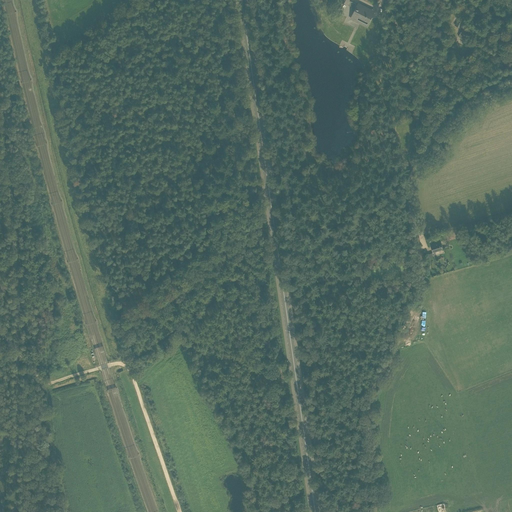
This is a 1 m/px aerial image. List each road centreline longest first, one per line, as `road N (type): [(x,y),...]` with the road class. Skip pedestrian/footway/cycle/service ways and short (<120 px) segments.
road 1 (secondary): [(314,511),(241,0)]
road 2 (track): [(511,82),(461,107),(410,174),(419,288),(364,404),(366,511)]
road 3 (track): [(179,511),(127,367),(47,384),(0,329)]
road 4 (track): [(6,338),(0,201)]
